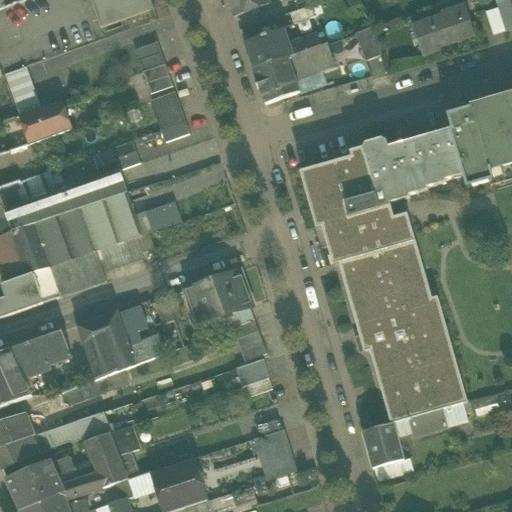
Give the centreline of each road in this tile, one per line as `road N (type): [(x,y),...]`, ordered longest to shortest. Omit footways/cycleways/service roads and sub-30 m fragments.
road 1 (residential): [(284,240),(0,342)]
road 2 (residential): [(284,240),(362,511)]
road 3 (residential): [(254,149),(511,72)]
road 4 (residential): [(204,0),(254,149)]
